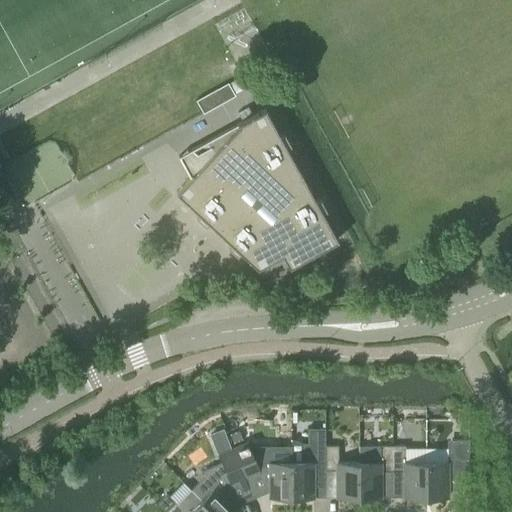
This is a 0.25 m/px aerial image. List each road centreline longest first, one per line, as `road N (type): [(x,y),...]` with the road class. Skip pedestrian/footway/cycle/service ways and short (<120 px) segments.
road 1 (tertiary): [(0,430),(103,373),(188,339),(337,327)]
road 2 (residential): [(511,443),(451,323)]
